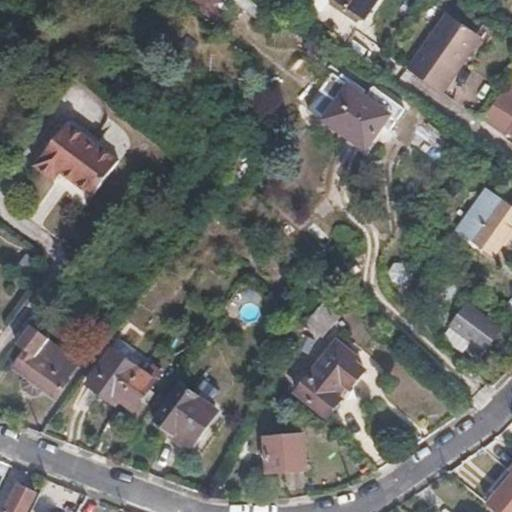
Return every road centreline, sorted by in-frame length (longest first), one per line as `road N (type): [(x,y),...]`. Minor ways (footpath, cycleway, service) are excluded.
road 1 (residential): [(329,511),(412,474),(511,391)]
road 2 (residential): [(0,443),(197,511)]
